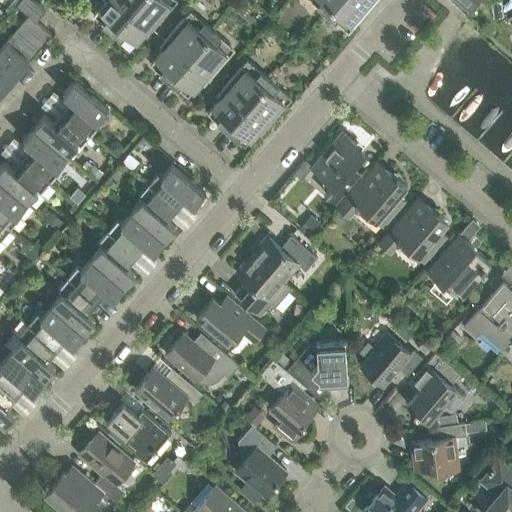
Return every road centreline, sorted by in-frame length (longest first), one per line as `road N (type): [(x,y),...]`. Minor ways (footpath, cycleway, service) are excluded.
road 1 (residential): [(10,462),(246,187)]
road 2 (residential): [(0,127),(70,45),(246,187)]
road 3 (residential): [(511,227),(337,78)]
road 4 (residential): [(246,187),(337,78)]
